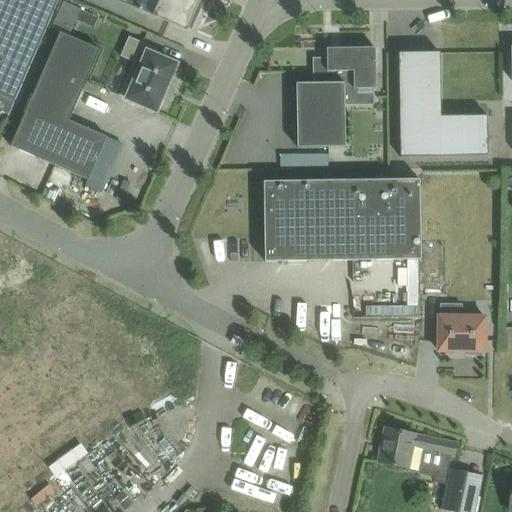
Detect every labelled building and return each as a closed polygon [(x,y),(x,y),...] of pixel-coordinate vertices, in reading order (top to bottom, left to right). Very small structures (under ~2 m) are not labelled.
[(0,0),(0,115),(2,112),(9,115),(58,0),(0,0)] [(141,0),(138,9),(187,30),(188,28),(192,29),(202,7),(198,6),(200,0),(141,0)] [(101,50),(61,33),(11,147),(89,181),(107,137),(70,121),(101,50)] [(135,62),(120,96),(149,109),(149,110),(158,114),(170,86),(168,85),(177,64),(155,55),(157,49),(129,37),(121,56),(135,62)] [(297,84),(298,148),(346,148),(345,86),(354,85),(354,89),(376,89),(376,48),(344,49),(344,58),(313,58),(313,84),(297,84)] [(440,53),(400,53),(401,157),(489,156),(488,116),(441,116),(440,79),(440,53)] [(329,152),(280,152),(280,169),(329,169),(329,152)] [(264,183),(259,183),(260,196),(264,196),(265,262),(421,260),(420,180),(264,182),(264,183)] [(439,317),(439,351),(468,352),(468,355),(482,355),(482,352),(485,352),(486,318),(462,317),(440,317),(439,317)] [(457,444),(385,429),(378,463),(420,471),(424,451),(454,457),(457,444)] [(451,472),(442,511),(477,511),(484,480),(451,472)]
